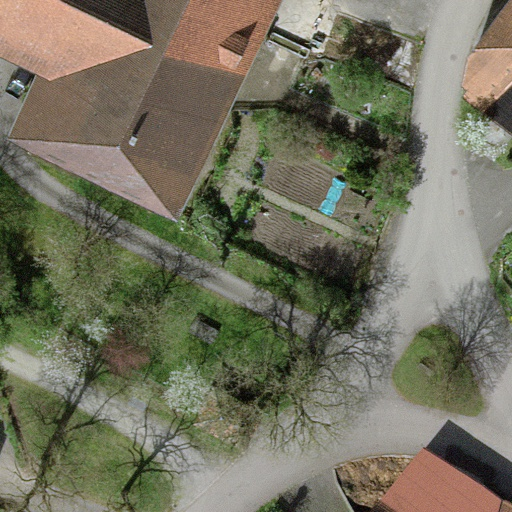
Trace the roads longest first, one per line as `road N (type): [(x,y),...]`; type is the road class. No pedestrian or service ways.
road 1 (residential): [(342,432),(439,201)]
road 2 (residential): [(511,417),(439,201)]
road 3 (residential): [(439,201),(436,108),(443,64),(469,0)]
road 4 (tertiary): [(342,432),(375,425),(434,431),(511,465)]
road 5 (tertiary): [(218,511),(292,454),(342,432)]
